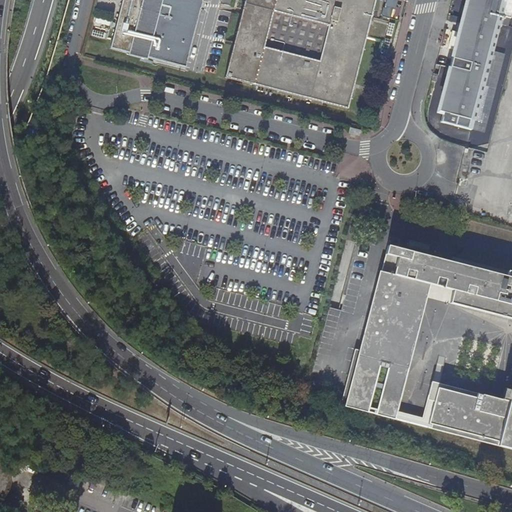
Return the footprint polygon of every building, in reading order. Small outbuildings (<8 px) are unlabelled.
[(204,0),(124,0),(112,50),(187,69),(204,0)] [(375,1),(370,0),(244,0),(224,77),(347,109),(375,1)] [(394,2),(388,0),(386,8),(393,10),(394,2)] [(511,0),(462,0),(432,115),(468,125),(496,19),(505,22),(510,5),(511,5),(511,0)] [(362,131),(351,128),(349,134),(360,137),(362,131)] [(511,275),(507,274),(507,277),(503,276),(504,273),(452,260),(450,266),(432,261),(413,257),(387,249),(381,275),(423,286),(429,288),(433,288),(453,293),(450,307),(511,322),(511,275)] [(423,286),(381,275),(360,355),(354,353),(341,406),(396,419),(402,398),(408,372),(429,288),(423,286)] [(501,407),(502,398),(439,382),(431,380),(429,389),(501,407)] [(511,387),(511,388),(505,385),(502,398),(501,407),(429,389),(427,404),(434,406),(428,427),(511,448),(511,387)] [(396,419),(341,406),(340,410),(511,452),(511,387),(511,388),(511,387),(511,448),(428,427),(396,419)] [(402,398),(396,419),(428,427),(434,406),(427,404),(402,398)] [(0,508),(1,508),(5,506),(9,502),(5,498),(8,493),(10,490),(11,486),(13,482),(13,477),(12,471),(10,469),(9,466),(6,462),(11,458),(6,454),(3,452),(0,450),(0,508)]
